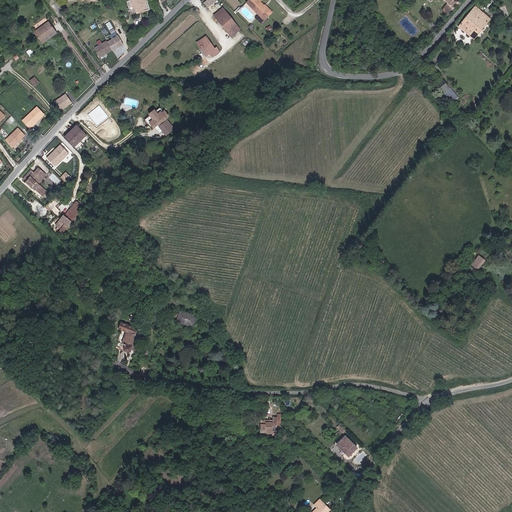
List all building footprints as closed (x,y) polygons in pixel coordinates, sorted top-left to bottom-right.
[(140,11),(138,8),(135,6),(132,6),(130,0),(128,0),(132,13),(133,14),(140,12),(140,11)] [(151,8),(148,0),(130,0),(132,6),(135,6),(138,8),(140,11),(151,8)] [(262,0),(249,0),(248,1),(265,20),(274,12),(268,5),(266,6),(261,1),(262,0)] [(461,5),(463,3),(463,2),(462,1),(461,0),(458,0),(457,0),(448,0),(450,1),(444,9),(450,14),(458,5),(461,5)] [(460,25),(476,38),(492,19),(493,18),(477,5),(460,25)] [(217,17),(226,10),(223,7),(214,14),(217,17)] [(236,22),(226,10),(217,17),(231,35),(235,32),(230,27),(236,22)] [(111,21),(106,24),(113,37),(94,47),(100,57),(124,44),(111,21)] [(56,31),(51,22),(36,31),(42,40),(56,31)] [(240,28),(236,22),(230,27),(235,32),(240,28)] [(208,36),(200,42),(205,49),(204,50),(207,55),(211,52),(213,54),(220,50),(218,47),(217,48),(208,36)] [(36,85),(40,82),(36,77),(32,80),(36,85)] [(439,87),(450,103),(458,98),(447,82),(439,87)] [(63,98),(58,102),(64,110),(69,106),(63,98)] [(46,114),(39,106),(24,119),(31,127),(46,114)] [(154,118),(150,121),(154,126),(157,123),(165,134),(173,128),(165,117),(168,115),(164,109),(159,113),(157,109),(151,113),(154,118)] [(76,145),(88,135),(79,124),(67,136),(76,145)] [(27,135),(20,128),(7,140),(14,147),(27,135)] [(56,166),(69,153),(60,144),(47,157),(56,166)] [(47,174),(39,167),(35,172),(32,169),(24,178),(44,196),(49,191),(39,183),(47,174)] [(66,172),(61,176),(66,181),(71,177),(66,172)] [(61,201),(57,196),(47,204),(51,209),(61,201)] [(73,221),(82,210),(77,206),(79,203),(76,200),(65,214),(73,221)] [(68,227),(73,221),(65,214),(55,226),(60,230),(65,225),(68,227)] [(485,260),(479,256),(472,265),(478,269),(485,260)] [(192,327),(196,316),(181,311),(177,322),(192,327)] [(130,352),(138,328),(121,322),(119,329),(127,332),(121,349),(130,352)] [(132,366),(136,367),(142,350),(138,349),(132,366)] [(266,421),(266,419),(261,419),(260,431),(272,432),(271,435),(277,435),(277,430),(273,429),(273,425),(282,425),(283,414),(278,413),(278,417),(273,417),(273,420),(272,422),(266,421)] [(338,444),(349,456),(358,448),(347,436),(338,444)] [(312,511),(327,511),(331,509),(323,500),(317,506),(318,507),(312,511)]
